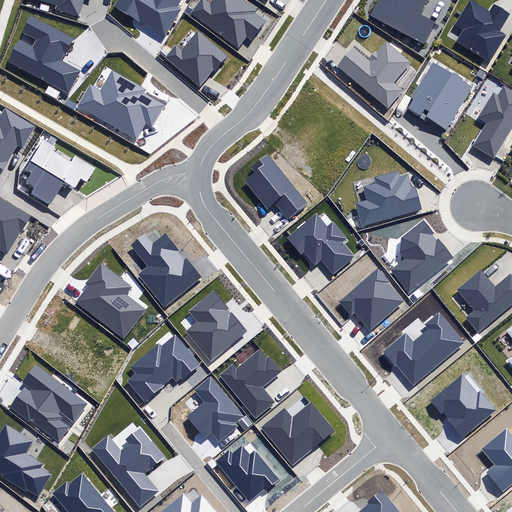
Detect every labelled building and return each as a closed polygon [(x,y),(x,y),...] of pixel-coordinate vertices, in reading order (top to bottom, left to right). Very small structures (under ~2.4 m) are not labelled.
[(55,9),(78,17),(83,0),(39,0),(56,5),(55,9)] [(116,0),(113,6),(165,37),(181,9),(178,7),(181,0),(116,0)] [(205,0),(200,0),(191,13),(238,48),(246,36),(251,40),(266,21),(255,14),(258,11),(243,0),(211,0),(209,3),(205,0)] [(406,33),(423,42),(435,21),(420,14),(427,0),(379,0),(371,15),(406,33)] [(484,59),(490,62),(507,34),(500,30),(510,13),(494,4),(490,11),(488,10),(471,0),(469,0),(461,14),(455,25),(463,30),(457,41),(456,42),(484,59)] [(7,62),(69,94),(81,71),(61,61),(73,38),(31,16),(23,32),(38,39),(34,47),(19,39),(7,62)] [(176,45),(165,58),(200,85),(213,69),(216,72),(229,55),(197,30),(181,49),(176,45)] [(335,66),(388,109),(403,91),(393,83),(408,65),(410,62),(400,54),(389,45),(386,42),(377,53),(375,52),(373,54),(369,59),(353,45),(335,66)] [(426,116),(446,129),(472,87),(434,63),(419,86),(412,98),(414,99),(409,108),(420,115),(424,109),(428,112),(426,116)] [(480,69),(476,75),(477,75),(482,79),(486,73),(480,69)] [(77,107),(135,141),(147,122),(152,125),(164,105),(144,93),(146,90),(112,70),(100,89),(91,84),(77,107)] [(472,146),(494,159),(511,130),(511,90),(504,86),(499,95),(494,92),(478,117),(487,122),(472,146)] [(0,175),(18,146),(22,149),(36,127),(6,109),(0,117),(0,175)] [(56,146),(44,138),(26,169),(33,173),(28,182),(36,187),(32,193),(51,205),(65,182),(75,188),(80,178),(87,182),(96,167),(75,155),(71,161),(53,150),(56,146)] [(275,202),(289,218),(307,203),(267,156),(252,168),(255,172),(244,181),(267,209),(275,202)] [(361,227),(422,210),(416,186),(412,187),(408,175),(399,178),(399,175),(398,172),(375,178),(377,183),(362,187),(366,199),(358,201),(354,202),(356,208),(361,227)] [(0,249),(7,254),(30,216),(0,197),(0,249)] [(321,260),(332,273),(353,256),(341,242),(346,238),(332,222),(328,226),(317,212),(287,237),(301,254),(304,251),(315,265),(321,260)] [(390,271),(409,294),(455,258),(440,239),(437,241),(432,235),(434,234),(423,220),(401,237),(400,253),(404,258),(391,269),(390,270),(390,271)] [(138,274),(164,306),(201,277),(187,259),(184,261),(177,252),(179,251),(166,234),(153,244),(144,232),(129,245),(146,267),(138,274)] [(132,286),(101,263),(85,284),(88,286),(75,303),(123,340),(146,310),(126,295),(132,286)] [(355,314),(370,331),(404,302),(387,283),(389,281),(377,268),(338,302),(352,317),(355,314)] [(466,318),(478,332),(511,303),(511,275),(510,274),(496,287),(481,269),(457,289),(475,310),(466,318)] [(186,330),(210,360),(246,331),(214,292),(189,312),(197,321),(186,330)] [(397,365),(413,384),(463,343),(439,314),(426,325),(429,329),(413,342),(406,334),(383,353),(395,367),(397,365)] [(124,380),(144,404),(165,387),(163,384),(173,376),(177,380),(181,376),(183,379),(202,363),(176,332),(161,345),(158,342),(128,367),(133,373),(124,380)] [(217,375),(255,419),(275,402),(263,388),(282,372),(269,357),(267,359),(259,349),(237,368),(232,362),(217,375)] [(30,419),(57,440),(87,403),(36,363),(21,382),(30,389),(29,391),(25,388),(10,407),(28,421),(30,419)] [(444,411),(464,436),(497,410),(481,391),(479,394),(463,374),(430,400),(441,413),(444,411)] [(212,432),(219,441),(239,426),(236,422),(243,417),(211,377),(195,390),(205,403),(187,417),(204,439),(212,432)] [(285,407),(261,427),(293,465),(317,445),(334,430),(311,402),(293,417),(285,407)] [(31,442),(5,426),(0,434),(0,472),(1,473),(0,475),(0,477),(26,493),(27,490),(39,497),(52,475),(40,468),(42,464),(24,453),(31,442)] [(93,448),(140,505),(157,491),(144,474),(164,457),(139,428),(125,440),(128,444),(120,451),(108,436),(93,448)] [(511,484),(511,434),(507,429),(483,449),(495,464),(485,472),(502,493),(511,484)] [(215,462),(249,501),(264,488),(266,490),(279,479),(255,450),(250,454),(242,445),(232,454),(229,450),(215,462)] [(67,511),(114,511),(83,472),(68,484),(66,482),(52,493),(67,511)] [(400,511),(382,489),(367,501),(369,503),(358,511),(400,511)] [(159,511),(215,511),(202,496),(191,504),(183,494),(159,511)]
